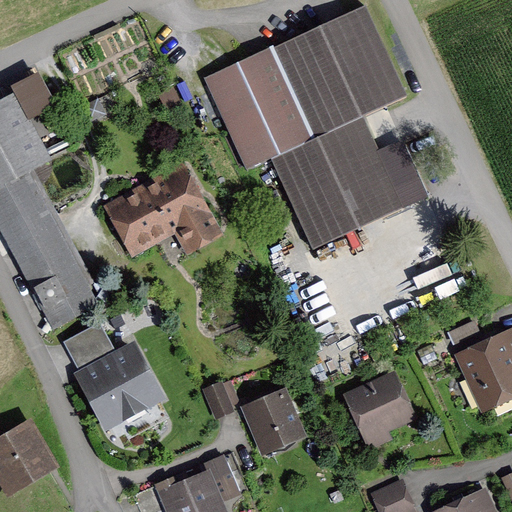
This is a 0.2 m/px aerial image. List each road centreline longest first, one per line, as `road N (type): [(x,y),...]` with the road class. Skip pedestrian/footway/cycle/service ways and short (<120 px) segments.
road 1 (residential): [(0,286),(90,483)]
road 2 (residential): [(225,442),(178,466),(90,483)]
